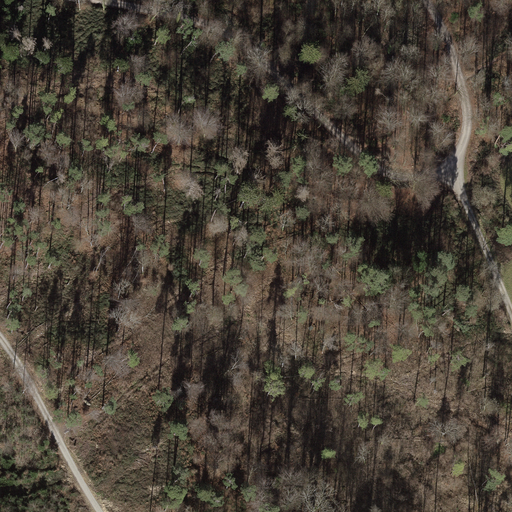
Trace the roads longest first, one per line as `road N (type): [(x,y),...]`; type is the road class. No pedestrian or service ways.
road 1 (track): [(100,0),(204,23),(243,47),(381,172),(413,179),(455,167)]
road 2 (track): [(426,0),(467,92),(455,167),(460,189),(511,317)]
road 3 (track): [(0,329),(27,369),(72,487),(94,511)]
